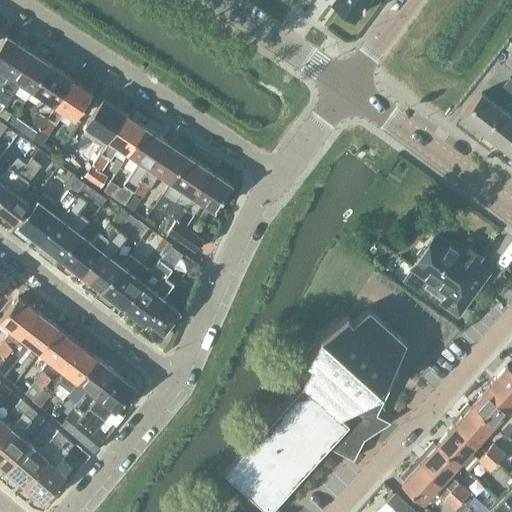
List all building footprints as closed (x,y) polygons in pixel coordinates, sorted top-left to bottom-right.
[(332,0),(354,16),(363,5),(364,5),(366,2),(365,1),(366,0),(332,0)] [(0,67),(1,69),(0,69),(0,89),(28,47),(7,33),(0,43),(0,67)] [(28,47),(0,89),(0,99),(5,103),(20,81),(32,89),(50,62),(28,47)] [(30,117),(29,119),(39,126),(72,77),(50,62),(32,89),(42,96),(35,107),(36,108),(30,117)] [(72,77),(39,126),(48,131),(62,109),(74,117),(92,90),(72,77)] [(511,79),(509,77),(502,85),(510,92),(511,92),(511,90),(511,79)] [(462,115),(483,131),(501,108),(481,92),(462,115)] [(99,151),(125,112),(103,97),(85,124),(99,133),(90,145),(99,151)] [(511,116),(501,108),(483,131),(503,147),(511,135),(511,116)] [(125,112),(99,151),(93,160),(92,161),(101,167),(108,157),(109,158),(117,145),(128,152),(145,125),(125,112)] [(29,119),(21,130),(22,131),(32,137),(39,126),(29,119)] [(145,125),(128,152),(139,159),(124,182),(134,188),(166,139),(145,125)] [(39,126),(32,137),(41,144),(43,140),(49,132),(48,131),(39,126)] [(511,135),(503,147),(511,154),(511,135)] [(166,139),(134,188),(142,194),(158,171),(171,179),(188,153),(166,139)] [(90,145),(84,154),(93,160),(99,151),(90,145)] [(165,215),(157,227),(167,233),(168,231),(177,217),(210,168),(188,153),(171,179),(162,192),(175,200),(168,210),(165,215)] [(18,172),(0,195),(0,209),(2,211),(0,213),(0,214),(12,224),(29,202),(18,194),(42,163),(31,155),(26,162),(18,172)] [(10,166),(18,172),(26,162),(17,156),(10,166)] [(106,174),(90,164),(83,174),(83,175),(91,180),(96,183),(99,185),(106,174)] [(0,195),(18,172),(10,166),(0,177),(0,195)] [(177,217),(168,231),(194,249),(202,238),(184,226),(201,200),(214,208),(232,182),(210,168),(177,217)] [(85,181),(77,191),(84,197),(92,186),(85,181)] [(123,185),(115,197),(122,202),(130,190),(123,185)] [(66,205),(75,193),(66,187),(57,199),(66,205)] [(39,240),(60,256),(80,231),(89,219),(77,211),(87,199),(84,197),(77,191),(75,194),(66,205),(58,215),(39,240)] [(123,203),(133,209),(140,197),(131,191),(123,203)] [(37,198),(17,223),(39,240),(58,215),(66,205),(57,199),(55,202),(42,192),(37,198)] [(121,207),(110,221),(117,226),(128,212),(121,207)] [(117,226),(125,232),(136,218),(128,212),(117,226)] [(60,256),(81,272),(117,226),(110,221),(109,220),(100,231),(98,229),(90,239),(80,231),(60,256)] [(117,226),(81,272),(101,289),(121,263),(111,255),(121,242),(127,234),(125,232),(117,226)] [(436,232),(410,267),(428,280),(425,284),(426,284),(444,298),(441,302),(457,313),(482,279),(469,270),(476,261),(481,255),(467,245),(462,251),(436,232)] [(162,236),(157,242),(166,249),(171,243),(162,236)] [(123,305),(151,269),(130,252),(121,263),(101,289),(123,305)] [(170,265),(168,264),(160,258),(151,269),(123,305),(144,322),(147,318),(163,330),(179,310),(163,297),(164,297),(162,295),(172,282),(162,275),(170,265)] [(4,356),(39,311),(18,295),(0,318),(0,320),(10,329),(2,339),(3,340),(0,343),(0,353),(3,356),(4,356)] [(312,362),(311,366),(303,381),(304,382),(224,470),(268,510),(270,508),(272,510),(282,500),(279,498),(328,444),(353,457),(398,370),(393,367),(406,341),(369,308),(351,320),(348,315),(321,332),(307,360),(312,362)] [(4,356),(3,356),(0,360),(0,371),(5,375),(29,343),(39,351),(58,326),(39,311),(4,356)] [(42,369),(34,379),(35,380),(42,386),(77,341),(58,326),(39,351),(47,358),(40,367),(41,368),(42,368),(42,369)] [(40,388),(32,398),(39,404),(49,391),(50,392),(52,390),(58,382),(68,389),(76,380),(95,355),(77,341),(42,386),(40,388)] [(78,397),(73,404),(74,405),(82,411),(84,409),(95,395),(115,370),(114,370),(96,356),(95,355),(76,380),(77,380),(86,387),(79,397),(78,397)] [(511,368),(506,363),(489,383),(511,403),(511,368)] [(82,411),(79,415),(80,415),(95,427),(112,406),(116,409),(135,385),(115,370),(95,395),(84,409),(82,411)] [(34,379),(24,391),(25,392),(32,398),(40,388),(42,386),(35,380),(34,379)] [(511,403),(489,383),(471,402),(502,430),(511,419),(511,403)] [(21,397),(16,403),(24,410),(29,404),(21,397)] [(494,423),(471,402),(470,404),(467,402),(458,411),(461,414),(454,422),(476,442),(494,423)] [(17,418),(10,426),(0,437),(0,462),(6,468),(29,441),(22,435),(22,428),(37,411),(29,404),(24,410),(23,411),(18,416),(17,418)] [(15,404),(9,411),(17,418),(18,416),(23,411),(15,404)] [(74,405),(61,422),(68,429),(79,415),(82,411),(74,405)] [(79,415),(68,429),(94,450),(105,437),(94,428),(95,427),(80,415),(79,415)] [(0,437),(10,426),(0,416),(0,437)] [(476,442),(454,422),(436,441),(459,461),(476,442)] [(29,441),(6,468),(24,484),(60,442),(65,435),(58,428),(39,450),(29,441)] [(60,442),(24,484),(43,499),(52,489),(56,493),(66,482),(61,478),(66,473),(55,463),(61,456),(73,442),(65,435),(60,442)] [(426,453),(419,461),(465,502),(472,494),(449,473),(459,461),(436,441),(435,443),(432,440),(423,450),(426,453)] [(485,450),(497,461),(505,452),(493,441),(485,450)] [(478,457),(477,459),(489,469),(496,462),(497,461),(485,450),(478,457)] [(465,502),(419,461),(412,468),(409,465),(400,475),(403,478),(401,480),(424,501),(434,489),(458,510),(464,502),(465,502)] [(417,511),(395,492),(387,501),(399,511),(417,511)] [(464,502),(458,510),(458,511),(459,511),(472,511),(474,510),(468,505),(466,502),(465,502),(464,502)]
